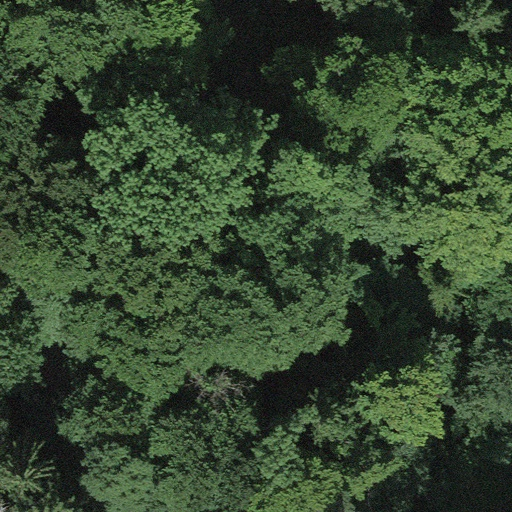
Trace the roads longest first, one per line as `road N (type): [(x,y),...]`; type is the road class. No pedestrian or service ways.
road 1 (track): [(278,511),(310,221),(215,0)]
road 2 (track): [(0,264),(89,419),(108,511)]
